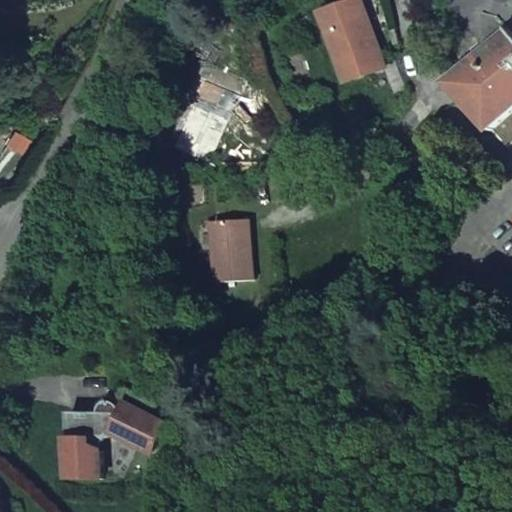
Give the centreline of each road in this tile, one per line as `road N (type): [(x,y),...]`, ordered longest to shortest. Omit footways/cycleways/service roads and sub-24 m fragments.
road 1 (residential): [(136,0),(0,263)]
road 2 (residential): [(407,0),(432,89),(498,157)]
